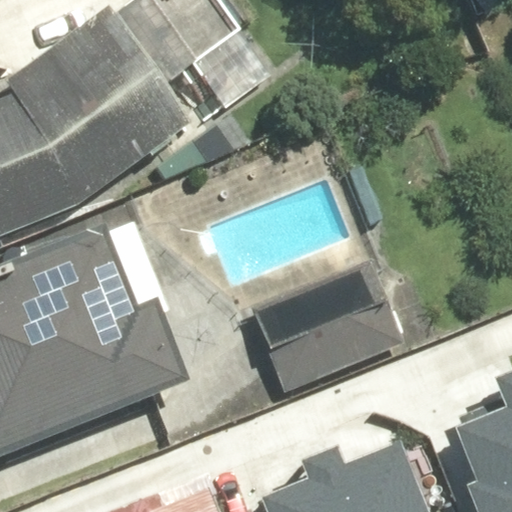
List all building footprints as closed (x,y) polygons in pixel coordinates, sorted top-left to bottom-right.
[(219,0),(116,0),(114,2),(167,69),(184,55),(222,103),(271,65),(219,0)] [(0,237),(80,206),(195,123),(108,3),(3,78),(12,94),(0,98),(0,237)] [(104,221),(0,260),(0,458),(190,386),(154,295),(136,303),(104,221)] [(360,270),(236,319),(267,397),(391,348),(360,270)] [(507,404),(438,431),(469,511),(511,511),(511,364),(494,371),(507,404)] [(304,474),(249,497),(254,511),(430,511),(399,436),(341,461),(335,446),(298,461),(304,474)] [(151,477),(59,511),(216,511),(206,485),(161,502),(151,477)]
